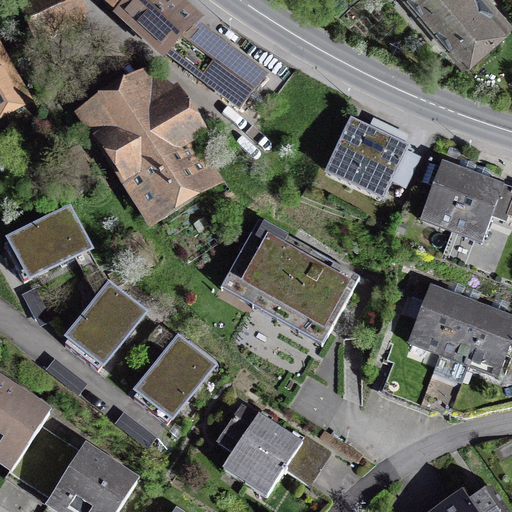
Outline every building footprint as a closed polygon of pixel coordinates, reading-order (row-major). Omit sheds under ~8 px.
[(88,16),(81,0),(21,0),(36,37),(88,16)] [(205,8),(195,0),(111,0),(171,50),(242,104),(270,68),(199,13),(205,8)] [(412,0),(427,16),(444,0),(412,0)] [(506,23),(486,0),(444,0),(427,16),(465,59),(506,23)] [(0,117),(33,102),(4,40),(0,42),(0,117)] [(104,85),(76,105),(149,223),(224,178),(194,138),(211,127),(183,82),(152,66),(128,69),(104,85)] [(412,141),(355,113),(330,163),(387,191),(412,141)] [(75,149),(58,159),(73,184),(90,174),(75,149)] [(420,213),(452,226),(475,172),(442,159),(420,213)] [(511,202),(511,187),(475,172),(452,226),(482,238),(492,216),(505,221),(508,212),(511,202)] [(87,253),(69,213),(6,242),(25,282),(87,253)] [(291,241),(258,223),(226,279),(330,337),(362,281),(345,272),(338,283),(284,253),(291,241)] [(413,341),(440,351),(460,297),(433,287),(413,341)] [(142,319),(106,291),(67,339),(103,367),(142,319)] [(494,310),(460,297),(440,351),(474,363),(494,310)] [(511,348),(511,316),(494,310),(474,363),(503,374),(511,348)] [(217,364),(180,336),(132,398),(169,427),(217,364)] [(390,373),(381,394),(393,399),(402,378),(390,373)] [(412,382),(402,378),(393,399),(403,403),(412,382)] [(412,382),(403,403),(416,409),(425,388),(412,382)] [(47,415),(0,383),(0,456),(13,465),(8,473),(31,488),(64,439),(41,424),(47,415)] [(425,388),(416,409),(430,415),(439,394),(425,388)] [(223,467),(248,482),(281,428),(240,403),(215,443),(231,453),(223,467)] [(126,412),(118,422),(143,444),(152,435),(126,412)] [(302,441),(281,428),(248,482),(269,495),(286,468),(302,441)] [(67,511),(117,511),(135,486),(64,439),(31,488),(67,511)] [(329,457),(302,441),(286,468),(313,484),(329,457)] [(465,485),(422,511),(510,511),(492,482),(471,495),(465,485)]
